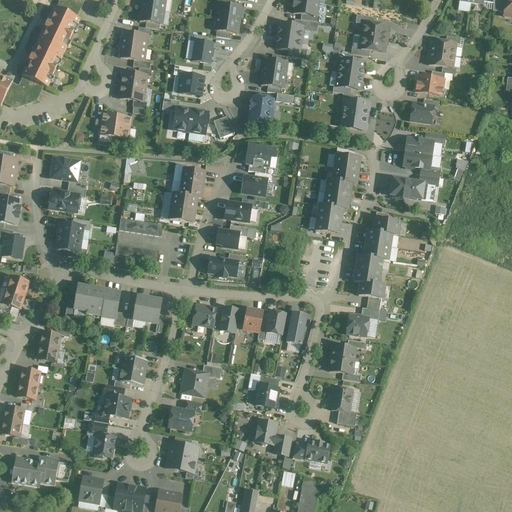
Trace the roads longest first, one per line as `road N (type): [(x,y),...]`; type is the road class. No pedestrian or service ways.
road 1 (residential): [(375,162),(375,187),(325,304)]
road 2 (residential): [(182,287),(166,374),(137,430)]
road 3 (residential): [(325,304),(306,294),(190,288)]
road 4 (residential): [(60,276),(37,220),(39,155)]
road 5 (residential): [(182,287),(77,268),(60,276)]
